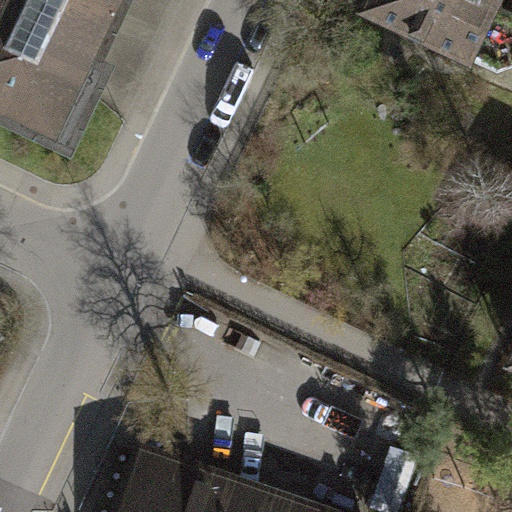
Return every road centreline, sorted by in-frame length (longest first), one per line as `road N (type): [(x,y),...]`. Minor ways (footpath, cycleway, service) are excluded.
road 1 (residential): [(123,276),(258,0)]
road 2 (residential): [(11,511),(123,276)]
road 3 (residential): [(0,218),(123,276)]
